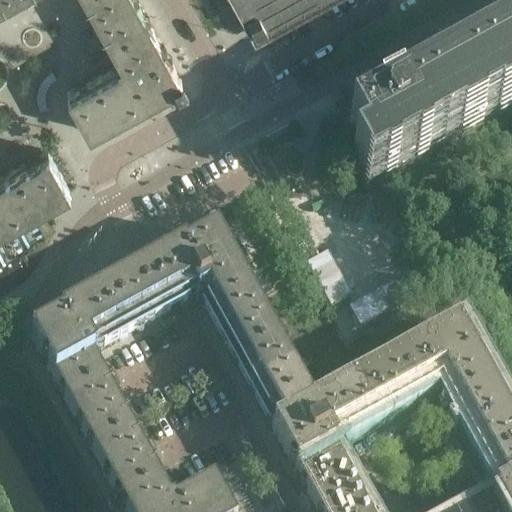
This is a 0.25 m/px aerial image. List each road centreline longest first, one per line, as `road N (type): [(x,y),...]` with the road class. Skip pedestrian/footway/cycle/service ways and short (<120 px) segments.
road 1 (residential): [(278,492),(177,309)]
road 2 (residential): [(435,412),(278,492)]
road 3 (residential): [(99,182),(177,309)]
